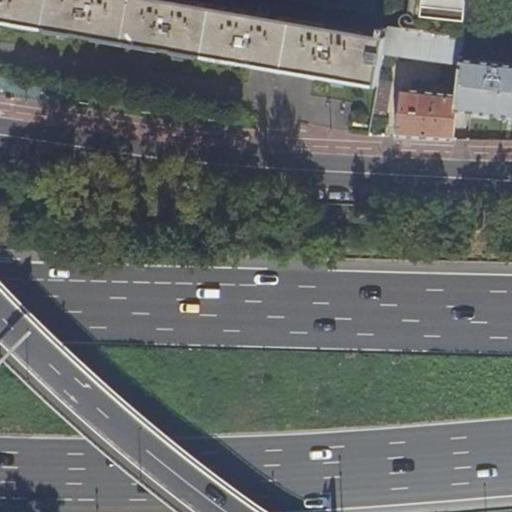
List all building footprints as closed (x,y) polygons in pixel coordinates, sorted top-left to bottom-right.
[(0,0),(0,20),(163,48),(304,72),(378,86),(379,80),(384,52),(387,36),(384,35),(385,27),(381,26),(381,23),(373,22),(370,34),(263,16),(173,0),(0,0)] [(406,0),(404,28),(454,32),(457,0),(406,0)] [(467,8),(466,18),(478,19),(479,9),(467,8)] [(466,20),(464,36),(467,37),(474,38),(476,22),(466,20)] [(388,25),(387,36),(384,52),(452,61),(450,85),(460,87),(462,61),(464,61),(464,58),(467,37),(464,36),(444,34),(404,28),(388,25)] [(462,61),(460,87),(458,94),(456,111),(472,112),(500,115),(511,116),(511,63),(506,63),(507,57),(502,56),(501,62),(464,58),(464,61),(462,61)] [(379,80),(378,86),(373,114),(386,115),(391,83),(379,80)] [(402,88),(397,136),(426,137),(453,139),(456,111),(458,94),(426,90),(427,83),(413,82),(412,89),(402,88)]
